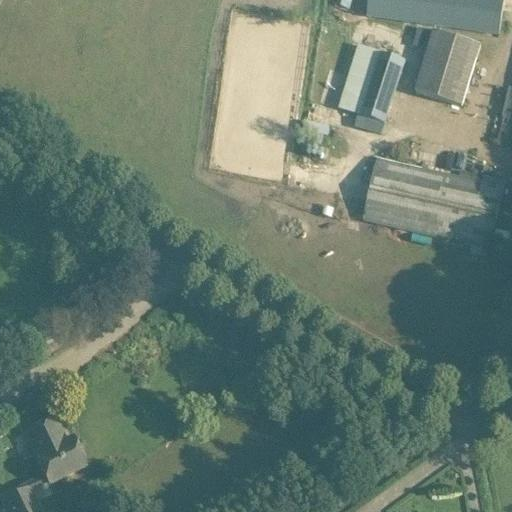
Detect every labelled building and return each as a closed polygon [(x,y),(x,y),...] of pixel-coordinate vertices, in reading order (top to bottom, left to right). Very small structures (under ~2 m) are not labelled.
[(498,36),(499,34),(503,0),(369,0),(367,17),(498,36)] [(462,108),(481,47),(435,33),(416,94),(462,108)] [(337,107),(385,122),(405,59),(358,44),(337,107)] [(378,162),(369,202),(364,221),(491,250),(506,182),(484,177),(482,185),(378,162)] [(35,457),(45,479),(49,486),(86,468),(73,439),(61,445),(56,436),(61,434),(54,419),(30,431),(41,454),(35,457)] [(41,511),(30,489),(28,485),(4,497),(11,511),(41,511)]
